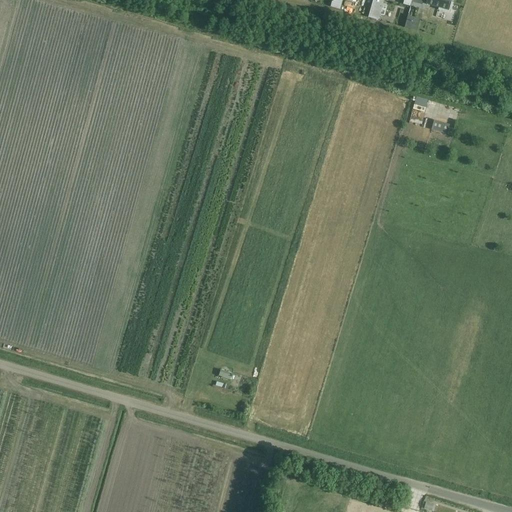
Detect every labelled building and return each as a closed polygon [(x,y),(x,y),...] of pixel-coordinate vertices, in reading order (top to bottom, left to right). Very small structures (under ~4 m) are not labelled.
[(337,0),(332,3),(330,7),(337,9),(340,10),(342,1),(337,0)] [(368,0),(352,0),(351,8),(368,12),(371,1),(368,0)] [(373,0),(372,8),(381,10),(384,0),(373,0)] [(427,0),(426,4),(439,8),(438,10),(450,14),(453,4),(451,3),(451,0),(427,0)] [(408,17),(405,28),(411,30),(414,19),(408,17)] [(431,136),(446,141),(449,133),(434,128),(431,136)]
